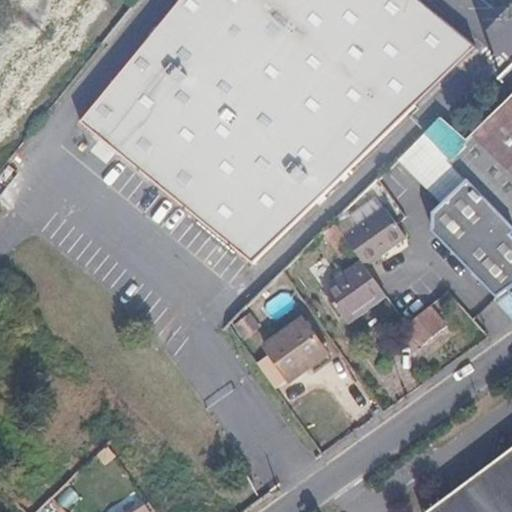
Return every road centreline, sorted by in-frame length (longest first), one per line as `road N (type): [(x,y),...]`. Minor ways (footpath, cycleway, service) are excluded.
road 1 (tertiary): [(511,348),(284,511)]
road 2 (unknown): [(48,202),(71,138),(177,0)]
